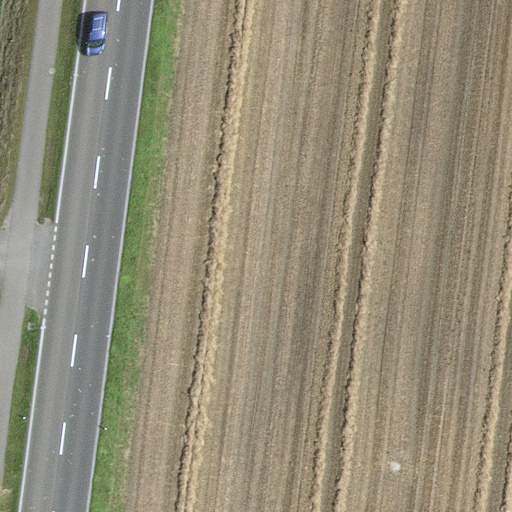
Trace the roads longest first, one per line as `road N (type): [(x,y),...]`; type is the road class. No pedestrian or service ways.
road 1 (secondary): [(114,0),(80,259)]
road 2 (secondary): [(80,259),(49,511)]
